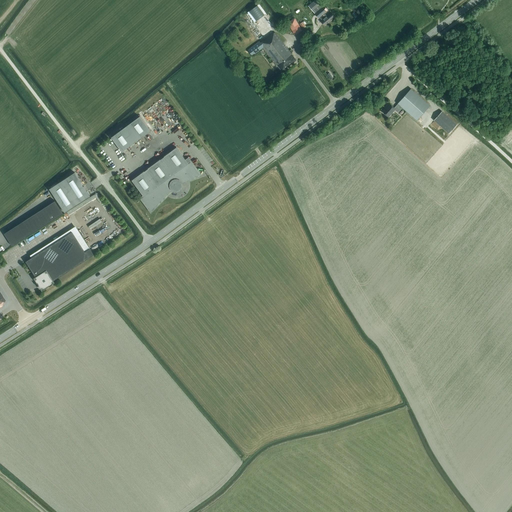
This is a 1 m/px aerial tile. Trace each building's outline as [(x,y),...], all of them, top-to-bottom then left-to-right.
[(314,0),(308,6),(312,11),(320,4),(319,3),(321,2),(319,0),(314,0)] [(322,7),(315,14),(319,18),(319,17),(322,20),(321,21),(325,26),(335,17),(331,13),(327,17),(324,14),(326,12),(322,7)] [(302,31),(295,19),(288,23),(295,35),(302,31)] [(289,51),(274,33),(261,43),(259,41),(248,50),(252,56),(262,48),(276,66),(277,65),(282,71),(296,60),(291,53),(293,52),(291,50),(289,51)] [(395,110),(398,113),(402,108),(416,120),(430,105),(411,89),(397,104),(398,104),(394,108),(389,103),(386,107),(387,107),(383,112),(388,117),(395,110)] [(449,133),(457,124),(442,111),(434,120),(449,133)] [(140,116),(111,137),(122,152),(134,143),(134,142),(138,139),(138,140),(150,131),(140,116)] [(181,184),(181,183),(200,174),(190,162),(188,163),(176,147),(131,180),(143,196),(141,198),(151,211),(173,189),(174,190),(175,190),(176,190),(177,190),(178,190),(179,190),(180,189),(180,188),(181,188),(181,187),(181,186),(181,185),(181,184)] [(49,189),(65,212),(90,196),(84,186),(83,186),(81,182),(75,172),(49,189)] [(92,198),(97,195),(102,202),(104,200),(98,190),(90,194),(92,198)] [(54,200),(4,233),(12,246),(63,214),(54,200)] [(91,227),(103,219),(99,213),(88,221),(91,227)] [(72,231),(26,261),(36,276),(34,278),(39,285),(38,286),(40,288),(42,290),(49,285),(50,286),(52,284),(54,282),(53,280),(88,256),(93,254),(90,249),(85,252),(72,231)]
